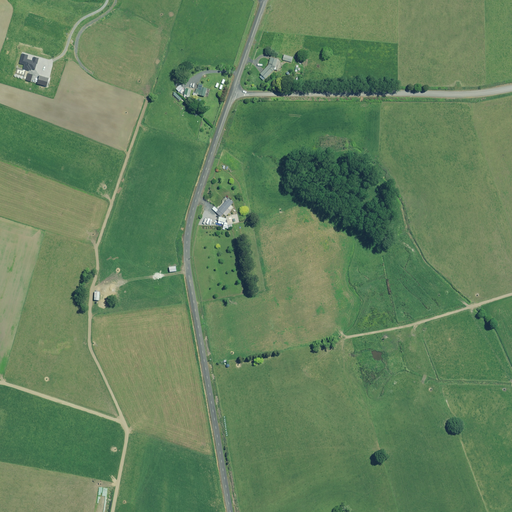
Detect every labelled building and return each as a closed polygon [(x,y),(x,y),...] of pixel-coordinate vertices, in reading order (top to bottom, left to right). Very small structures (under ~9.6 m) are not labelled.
[(268,67),(260,74),(262,75),(260,76),(264,80),(275,69),(278,70),(281,62),(271,58),(268,67)] [(197,96),(198,94),(209,97),(211,89),(207,88),(208,86),(199,83),(196,93),(194,93),(193,95),(197,96)] [(221,217),(224,214),(226,216),(234,207),(231,205),(234,202),(229,198),(218,210),(214,207),(213,209),(221,217)] [(224,222),(223,226),(229,227),(229,228),(233,227),(232,224),(234,224),(233,222),(236,221),(236,218),(232,218),(231,216),(226,217),(227,219),(226,218),(219,217),(218,221),(219,221),(218,226),(222,227),(223,226),(224,222)] [(107,283),(105,270),(100,271),(102,284),(104,283),(105,287),(108,286),(108,283),(107,283)] [(100,292),(95,292),(95,300),(105,300),(105,296),(100,296),(100,292)]
